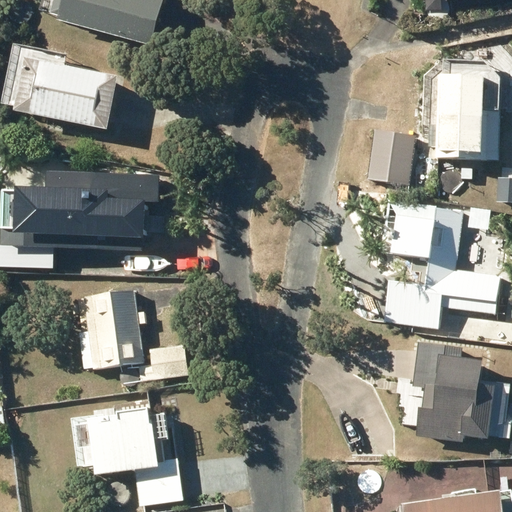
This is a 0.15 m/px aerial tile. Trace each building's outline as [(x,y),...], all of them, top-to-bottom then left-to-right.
[(52,0),(51,5),(60,7),(58,14),(152,39),(162,0),(52,0)] [(13,102),(106,122),(118,69),(24,48),(13,102)] [(431,148),(431,161),(494,161),(494,115),(474,115),(474,80),(431,80),(431,126),(431,148)] [(0,115),(0,129),(8,131),(11,118),(0,115)] [(419,135),(376,131),(371,181),(413,185),(419,135)] [(461,164),(460,175),(471,175),(471,164),(461,164)] [(23,234),(137,239),(137,230),(149,230),(150,205),(139,204),(139,193),(156,194),(157,170),(52,165),(52,180),(25,178),(23,234)] [(390,245),(428,250),(424,279),(388,274),(381,316),(437,324),(440,302),(495,310),(500,272),(453,266),(462,207),(435,203),(433,213),(396,208),(390,245)] [(11,258),(51,258),(51,238),(11,238),(11,258)] [(86,315),(87,327),(80,328),(83,364),(138,358),(140,377),(187,372),(184,341),(148,345),(150,361),(142,362),(138,322),(144,322),(143,309),(136,309),(134,286),(84,291),(84,296),(78,297),(80,315),(86,315)] [(416,431),(459,436),(460,429),(486,432),(492,388),(477,386),(481,353),(461,351),(462,343),(417,337),(411,382),(422,383),(416,431)] [(131,474),(135,507),(167,503),(178,502),(173,460),(146,464),(139,413),(105,417),(105,423),(79,427),(85,475),(86,480),(122,475),(131,474)] [(511,511),(511,501),(510,485),(401,497),(402,511),(511,511)]
